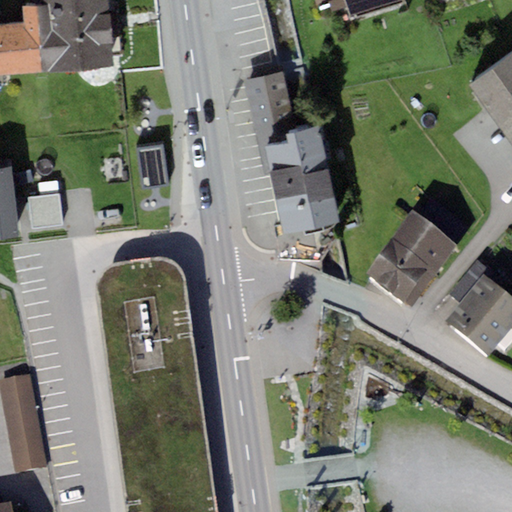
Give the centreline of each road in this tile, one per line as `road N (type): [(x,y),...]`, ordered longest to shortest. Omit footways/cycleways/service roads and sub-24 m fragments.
road 1 (residential): [(223,283),(273,278),(322,290),(511,390)]
road 2 (primary): [(223,283),(184,0)]
road 3 (primary): [(255,511),(223,283)]
